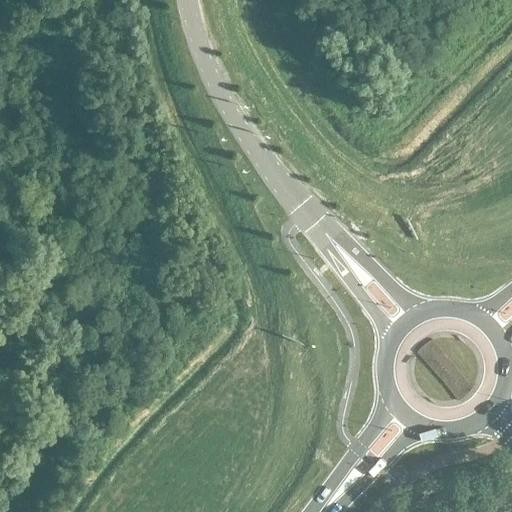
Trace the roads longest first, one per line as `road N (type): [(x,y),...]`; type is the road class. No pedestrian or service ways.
road 1 (unclassified): [(184,0),(209,76),(304,213)]
road 2 (unclassified): [(426,313),(304,213)]
road 3 (unclassified): [(304,213),(393,338)]
road 4 (primary): [(393,401),(309,511)]
road 5 (primary): [(332,511),(418,425)]
